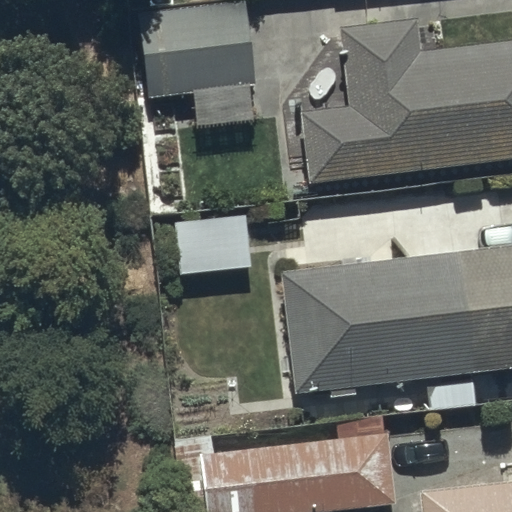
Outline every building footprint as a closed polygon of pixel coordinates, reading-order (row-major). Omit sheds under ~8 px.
[(219,0),(139,5),(140,8),(143,89),(192,87),(194,119),(253,113),(245,0),(219,0)] [(511,162),(511,47),(414,58),(410,23),(326,33),(338,124),(295,130),(304,189),(511,162)] [(179,108),(146,112),(155,206),(188,203),(179,108)] [(173,215),(174,216),(176,268),(248,264),(245,211),(173,215)] [(511,363),(511,250),(277,279),(290,391),(511,363)] [(198,448),(206,511),(263,511),(393,495),(383,412),(335,419),(336,430),(198,448)] [(511,511),(511,445),(507,446),(511,485),(415,493),(416,511),(511,511)]
